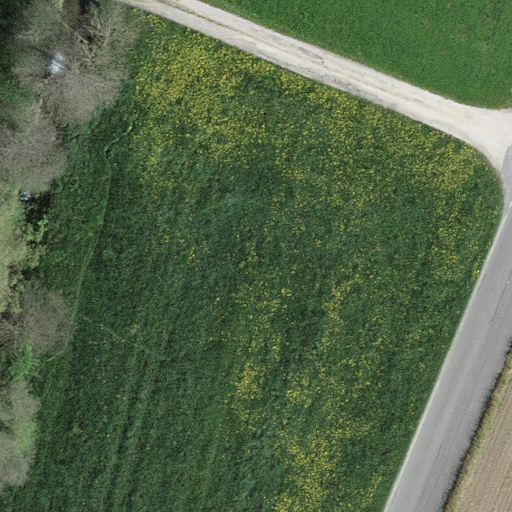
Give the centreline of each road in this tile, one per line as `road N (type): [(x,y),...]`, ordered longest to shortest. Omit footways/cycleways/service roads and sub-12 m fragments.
road 1 (unclassified): [(124,0),(511,150)]
road 2 (unclassified): [(415,511),(511,281)]
